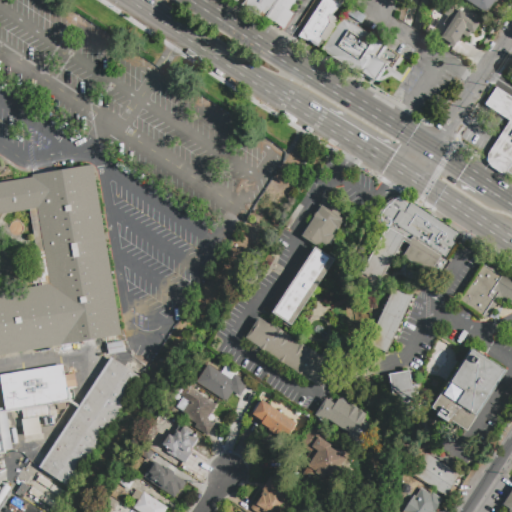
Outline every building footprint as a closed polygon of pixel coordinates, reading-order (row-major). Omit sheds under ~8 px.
[(276,0),(265,19),(243,5),(246,0),(276,0)] [(270,21),(266,18),(277,0),(296,0),(289,11),(293,14),(284,29),(278,25),(277,26),(270,22),(270,21)] [(300,38),(297,36),(320,0),(343,0),(342,2),(328,16),(329,24),(321,38),(325,40),(319,48),(310,42),(300,38)] [(499,0),(488,17),(461,0),(499,0)] [(462,35),(453,48),(447,44),(449,42),(441,37),(449,26),(444,23),(448,17),(444,15),(451,5),(455,7),(480,24),(473,33),(472,32),(468,38),(462,35)] [(385,63),(374,80),(364,74),(362,78),(320,49),(341,17),(384,45),(376,57),(385,63)] [(437,42),(426,35),(430,29),(441,36),(437,42)] [(511,164),(506,173),(492,164),(488,160),(489,155),(510,122),(485,105),(497,88),(511,97),(511,164)] [(0,183),(33,178),(33,175),(94,165),(122,335),(0,355),(0,183)] [(376,244),(386,228),(376,220),(376,215),(379,210),(385,203),(397,195),(462,236),(447,260),(440,256),(430,272),(402,256),(408,244),(402,240),(387,266),(384,273),(415,288),(385,353),(368,345),(371,340),(368,339),(390,291),(376,286),(372,292),(355,281),(376,244)] [(322,205),(344,220),(325,249),(302,235),(322,205)] [(335,260),(292,325),(273,312),(316,247),(335,260)] [(461,305),(462,302),(487,264),(511,279),(511,306),(507,304),(502,300),(500,304),(488,323),(463,306),(461,305)] [(259,317),(276,329),(277,328),(292,338),(292,339),(299,344),(300,343),(315,353),(314,354),(332,366),(319,387),(245,338),(259,317)] [(126,355),(110,357),(108,347),(124,344),(126,355)] [(469,435),(465,432),(433,412),(464,365),(473,350),(509,374),(469,435)] [(130,358),(143,367),(138,375),(125,366),(130,358)] [(146,358),(152,362),(147,368),(142,364),(146,358)] [(111,360),(141,380),(70,489),(39,469),(111,360)] [(73,375),(76,388),(67,390),(69,403),(46,406),(48,416),(39,418),(41,434),(23,437),(20,420),(22,420),(20,411),(5,413),(11,450),(5,451),(5,454),(0,454),(0,409),(2,409),(2,412),(5,411),(0,383),(0,375),(61,365),(63,376),(73,375)] [(197,383),(208,365),(221,373),(226,366),(236,373),(235,374),(249,383),(240,397),(233,392),(227,402),(197,383)] [(418,417),(398,421),(389,375),(409,371),(418,417)] [(215,424),(207,435),(195,427),(197,424),(182,414),(190,402),(181,397),(188,386),(216,406),(207,419),(215,424)] [(361,441),(318,411),(327,398),(336,405),(340,399),(373,422),(361,441)] [(252,417),(262,401),(297,424),(287,440),(276,433),(275,435),(269,430),(270,429),(252,417)] [(184,428),(193,434),(193,435),(200,439),(191,452),(193,454),(187,464),(186,463),(185,465),(167,453),(169,451),(163,447),(170,435),(171,436),(178,424),(184,428)] [(307,468),(310,463),(309,462),(308,460),(307,457),(308,455),(309,454),(310,452),(303,446),(315,428),(316,427),(326,434),(322,439),(332,446),(331,447),(338,452),(340,449),(348,455),(329,483),(325,481),(307,468)] [(148,460),(139,455),(144,447),(153,453),(148,460)] [(460,475),(446,496),(404,468),(418,447),(460,475)] [(187,482),(181,493),(179,492),(175,498),(144,479),(154,462),(165,469),(166,468),(175,473),(174,474),(187,482)] [(128,491),(116,483),(124,471),(136,478),(128,491)] [(37,481),(40,476),(52,484),(49,489),(37,481)] [(252,511),(253,511),(250,510),(255,502),(265,488),(264,488),(271,478),(291,491),(279,508),(281,510),(279,511),(252,511)] [(23,483),(29,487),(24,496),(21,494),(20,496),(16,494),(23,483)] [(50,490),(54,485),(66,493),(63,498),(50,490)] [(29,493),(33,487),(45,496),(41,501),(29,493)] [(511,511),(510,511),(508,511),(510,509),(503,504),(511,490),(511,511)] [(453,508),(450,511),(409,511),(418,500),(420,502),(425,493),(432,497),(434,494),(453,508)] [(169,511),(168,511),(136,511),(135,511),(145,495),(169,511)] [(43,502),(46,496),(57,504),(53,509),(43,502)]
